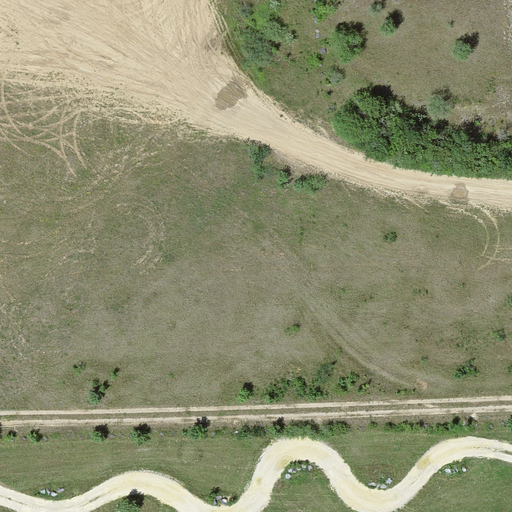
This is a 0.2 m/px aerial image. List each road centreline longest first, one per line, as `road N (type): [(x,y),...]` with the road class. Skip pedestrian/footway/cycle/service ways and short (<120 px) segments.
road 1 (track): [(16,0),(398,185),(511,198)]
road 2 (track): [(511,402),(0,419)]
road 3 (track): [(511,453),(451,448),(390,500),(365,500),(314,448),(291,449),(273,461),(244,511)]
road 4 (track): [(201,511),(142,480),(68,511),(0,492)]
